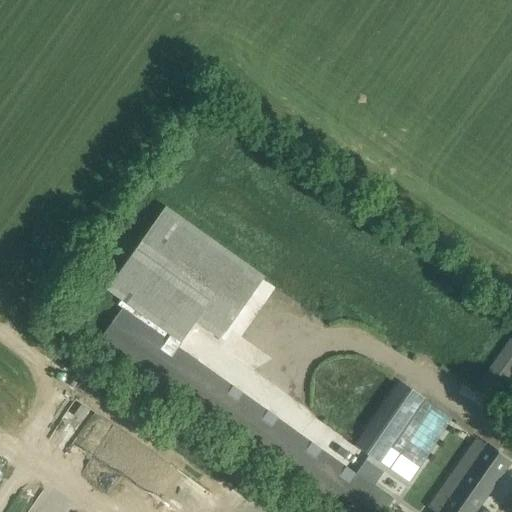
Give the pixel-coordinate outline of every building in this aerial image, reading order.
[(101,338),(343,511),(382,511),(392,500),(374,487),(179,347),(196,322),(221,339),(266,277),(167,206),(106,290),(121,301),(119,304),(123,307),(101,338)] [(511,335),(474,390),(493,403),(500,394),(504,396),(509,390),(505,387),(511,376),(511,335)] [(380,463),(425,398),(400,381),(355,445),(380,463)] [(421,467),(456,418),(434,403),(399,452),(421,467)] [(437,511),(475,511),(511,460),(479,437),(430,507),(437,511)]
